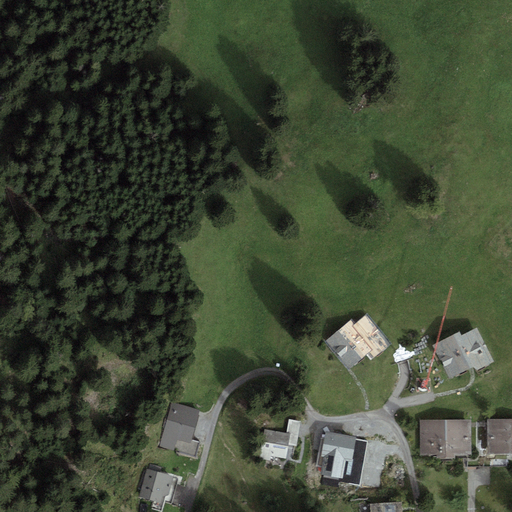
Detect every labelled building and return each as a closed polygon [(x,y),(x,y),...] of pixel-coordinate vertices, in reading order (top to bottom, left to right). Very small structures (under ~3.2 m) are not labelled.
[(351,319),(325,340),(349,369),(370,352),(374,357),(390,344),(366,314),(355,324),(351,319)] [(460,331),(432,345),(449,378),(473,366),(477,370),(494,362),(477,327),(462,335),(460,331)] [(199,410),(171,402),(159,447),(174,451),(177,439),(180,440),(177,452),(195,457),(199,442),(191,440),(199,410)] [(285,432),(265,428),(259,459),(270,460),(271,456),(286,458),(288,445),(297,446),(302,420),(288,418),(285,432)] [(511,418),(487,419),(488,454),(511,453),(511,418)] [(472,419),(420,420),(420,455),(437,455),(437,458),(454,458),(454,455),(472,455),(472,419)] [(355,438),(327,433),(322,461),(332,462),(331,466),(344,469),(345,465),(350,466),(355,438)] [(174,477),(148,469),(140,496),(161,502),(163,497),(169,494),(174,477)] [(402,511),(402,502),(370,504),(370,511),(402,511)]
